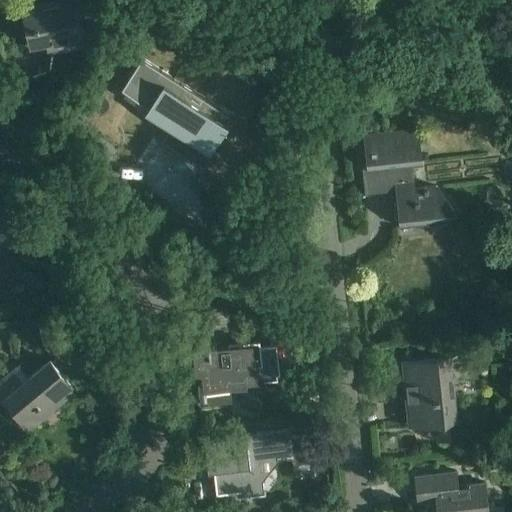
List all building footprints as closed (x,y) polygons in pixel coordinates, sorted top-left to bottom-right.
[(72,0),(23,10),(27,28),(30,47),(56,42),(57,47),(87,41),(78,0),(72,0)] [(121,88),(211,146),(231,115),(141,58),(121,88)] [(365,194),(397,190),(401,226),(439,222),(453,210),(436,187),(413,189),(410,164),(420,163),(417,130),(365,135),(368,167),(362,168),(365,194)] [(0,199),(0,244),(25,240),(22,220),(10,222),(6,199),(0,199)] [(37,322),(41,343),(50,353),(67,339),(62,317),(37,322)] [(197,368),(196,369),(194,369),(195,370),(197,370),(199,386),(228,383),(228,379),(275,374),(272,346),(229,350),(229,346),(210,348),(210,345),(208,345),(209,353),(195,354),(197,368)] [(448,357),(423,359),(403,361),(410,422),(455,417),(448,357)] [(5,399),(16,413),(29,428),(75,390),(49,359),(23,381),(15,370),(0,382),(0,400),(1,402),(5,399)] [(240,495),(240,497),(265,494),(265,492),(264,492),(259,457),(264,452),(274,451),(274,457),(291,455),(288,429),(204,439),(207,460),(210,459),(213,469),(216,494),(240,491),(241,495),(240,495)] [(456,471),(435,473),(415,476),(418,502),(436,499),(437,511),(488,511),(485,483),(457,486),(456,471)]
